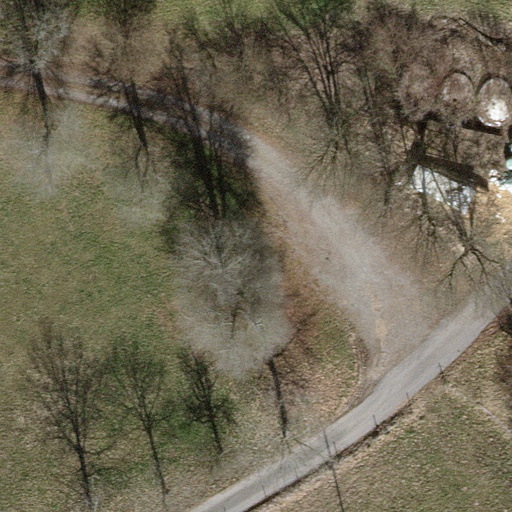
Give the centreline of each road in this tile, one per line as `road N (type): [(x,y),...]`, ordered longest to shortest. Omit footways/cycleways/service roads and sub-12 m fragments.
road 1 (track): [(0,123),(298,200),(440,368)]
road 2 (unclassified): [(511,287),(440,368),(341,447),(228,511)]
